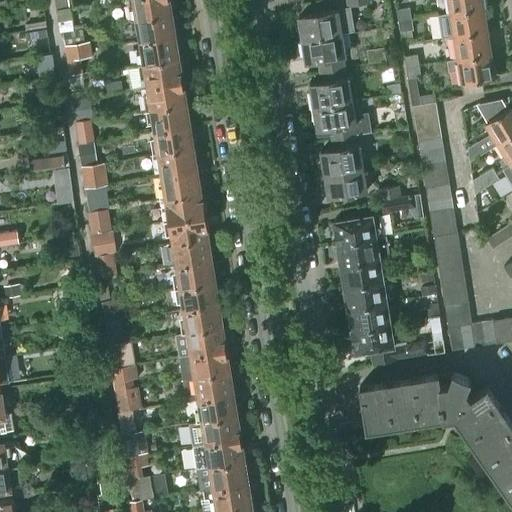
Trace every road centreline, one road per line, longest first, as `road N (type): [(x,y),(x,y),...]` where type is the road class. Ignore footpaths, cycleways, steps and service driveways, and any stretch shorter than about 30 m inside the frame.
road 1 (secondary): [(207,0),(292,511)]
road 2 (secondary): [(339,511),(258,0)]
